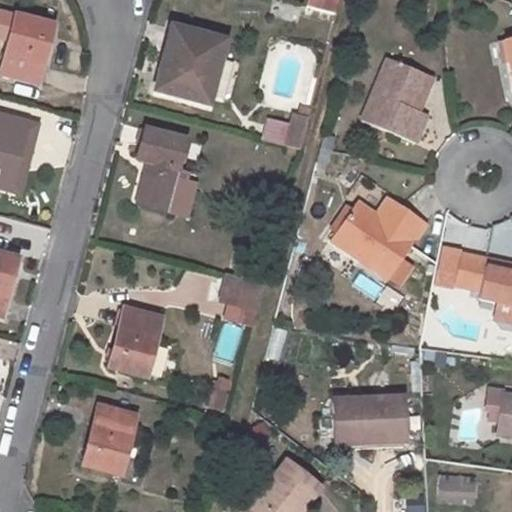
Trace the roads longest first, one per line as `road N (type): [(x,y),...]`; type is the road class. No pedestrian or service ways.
road 1 (residential): [(101,0),(113,55),(0,485)]
road 2 (residential): [(511,189),(478,206),(454,187),(452,167),(463,149),(493,144)]
